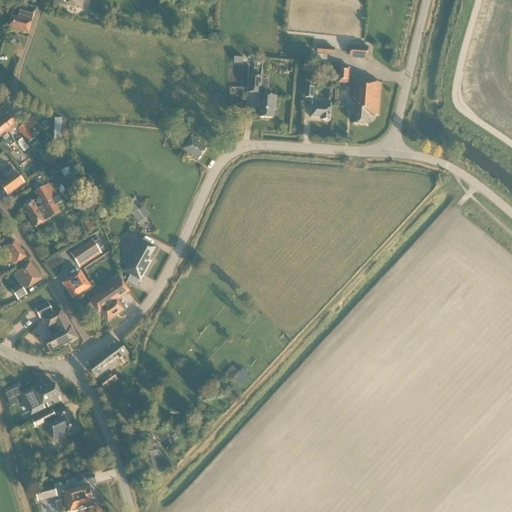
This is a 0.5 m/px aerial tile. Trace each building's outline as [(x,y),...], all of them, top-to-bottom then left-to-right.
[(55,0),(55,3),(82,9),(83,0),(55,0)] [(8,28),(29,35),(32,22),(35,12),(21,8),(18,18),(11,16),(8,28)] [(350,57),(368,59),(369,48),(351,47),(350,57)] [(326,48),(326,56),(334,56),(335,49),(326,48)] [(337,83),(349,84),(352,68),(339,66),(337,83)] [(265,91),(261,90),(262,78),(249,77),(248,93),(259,94),(259,104),(261,104),(260,118),(273,119),(274,111),(275,112),(276,97),(265,96),(265,91)] [(381,84),(353,82),(352,98),(352,107),(351,107),(351,110),(355,111),(354,125),(367,126),(368,115),(378,116),(380,95),(381,84)] [(314,88),(306,87),(305,99),(313,100),(314,88)] [(321,121),(330,121),(331,108),(331,104),(312,102),(312,106),(311,118),(322,119),(321,121)] [(3,140),(5,144),(13,138),(10,134),(18,128),(10,116),(0,123),(0,137),(2,140),(3,140)] [(18,130),(29,144),(35,139),(25,125),(18,130)] [(181,138),(172,133),(168,140),(177,145),(181,138)] [(200,142),(192,137),(183,150),(199,161),(207,150),(199,144),(200,142)] [(17,144),(24,153),(29,149),(22,140),(17,144)] [(40,146),(35,140),(29,144),(34,150),(40,146)] [(8,196),(25,184),(18,174),(7,181),(0,171),(0,186),(1,186),(8,196)] [(24,208),(35,228),(61,213),(56,206),(61,203),(50,184),(35,193),(38,199),(24,208)] [(133,203),(127,207),(132,215),(138,211),(133,203)] [(132,215),(139,224),(144,220),(138,211),(132,215)] [(80,268),(102,254),(100,251),(95,243),(92,240),(71,254),(80,268)] [(100,240),(95,243),(100,251),(104,248),(100,240)] [(156,249),(141,240),(123,272),(131,276),(128,282),(137,287),(140,281),(141,282),(152,263),(149,261),(156,249)] [(3,249),(14,266),(26,258),(15,241),(3,249)] [(41,280),(30,263),(18,272),(29,288),(41,280)] [(95,288),(92,283),(88,286),(79,274),(63,284),(73,299),(85,291),(86,293),(95,288)] [(113,283),(112,281),(103,287),(105,290),(90,300),(96,308),(95,309),(99,315),(101,313),(108,322),(124,311),(117,301),(129,292),(120,279),(113,283)] [(24,291),(20,285),(12,291),(15,296),(24,291)] [(15,296),(18,301),(27,295),(24,291),(15,296)] [(48,302),(35,309),(41,320),(46,317),(50,315),(54,313),(48,302)] [(51,316),(43,321),(48,330),(52,338),(45,342),(51,353),(57,350),(57,351),(59,350),(58,349),(64,346),(78,340),(72,328),(71,328),(62,311),(54,314),(51,316)] [(125,357),(127,359),(130,357),(120,344),(88,368),(105,390),(117,380),(111,372),(118,366),(116,363),(125,357)] [(232,379),(241,387),(250,377),(241,369),(232,379)] [(62,397),(56,385),(39,394),(36,387),(21,395),(32,416),(45,410),(43,406),(47,405),(48,408),(61,402),(59,398),(62,397)] [(105,405),(112,400),(105,390),(98,395),(105,405)] [(78,430),(68,409),(56,415),(57,417),(56,418),(52,411),(32,422),(35,428),(45,423),(54,440),(66,434),(67,436),(78,430)] [(111,418),(118,433),(129,429),(122,413),(112,417),(111,418)] [(152,448),(156,446),(150,437),(146,439),(152,448)] [(148,477),(161,474),(156,452),(143,455),(148,477)] [(42,487),(50,484),(47,477),(39,480),(42,487)] [(57,497),(54,486),(40,490),(44,501),(57,497)] [(66,511),(75,511),(94,507),(89,486),(62,493),(64,501),(66,511)] [(66,511),(64,501),(56,503),(57,511),(66,511)]
